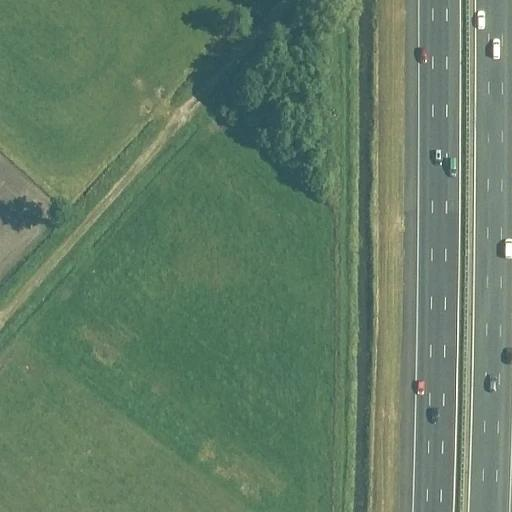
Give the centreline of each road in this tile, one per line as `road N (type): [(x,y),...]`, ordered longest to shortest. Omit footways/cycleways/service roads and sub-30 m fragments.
road 1 (motorway): [(499,511),(505,0)]
road 2 (motorway): [(434,0),(428,511)]
road 3 (track): [(284,0),(0,321)]
